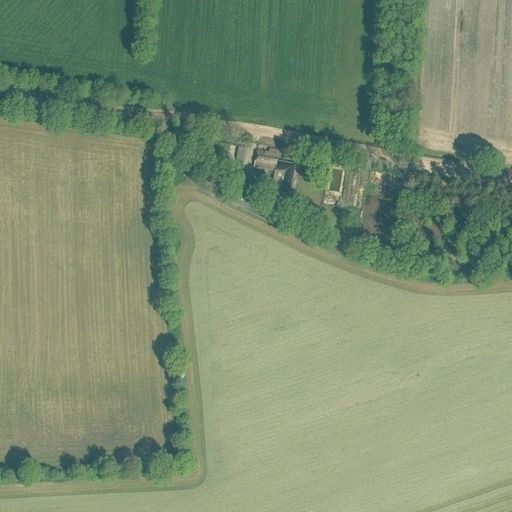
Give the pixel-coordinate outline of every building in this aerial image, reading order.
[(248,149),(238,147),(236,160),(245,161),(248,149)] [(256,152),(254,168),(275,172),(272,192),(280,193),(290,195),(295,166),(285,164),(277,163),(278,152),(269,151),(269,154),(256,152)] [(253,176),(236,174),(234,189),(251,191),(253,176)] [(234,194),(231,199),(255,211),(258,206),(234,194)] [(384,249),(382,256),(391,257),(392,250),(384,249)]
